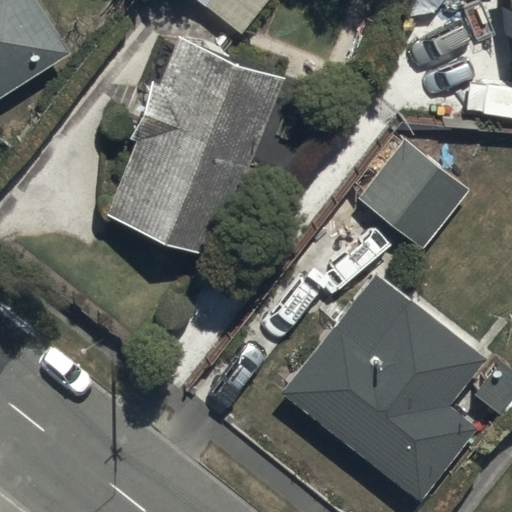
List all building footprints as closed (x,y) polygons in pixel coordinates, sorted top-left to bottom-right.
[(0,0),(0,76),(66,33),(44,0),(0,0)] [(214,0),(237,18),(251,0),(214,0)] [(282,56),(169,11),(120,120),(130,123),(103,190),(211,233),(282,56)] [(465,174),(398,120),(350,181),(417,234),(465,174)] [(482,338),(370,251),(277,373),(416,480),(474,405),(446,384),(482,338)]
